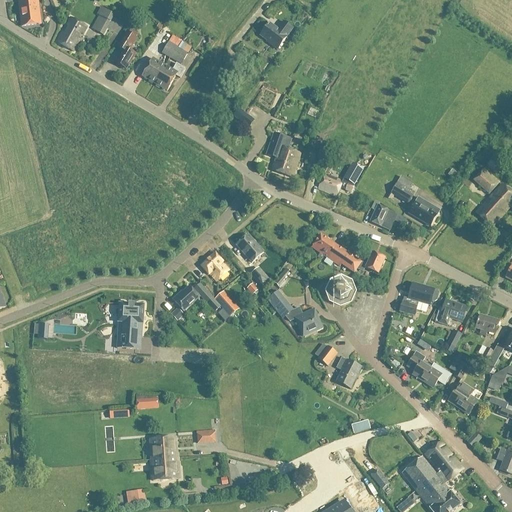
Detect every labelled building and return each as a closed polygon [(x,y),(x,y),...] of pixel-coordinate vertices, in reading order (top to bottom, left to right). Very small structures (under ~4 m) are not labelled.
[(40,24),(37,0),(18,2),(21,26),(40,24)] [(511,0),(493,0),(510,10),(510,9),(511,10),(511,12),(511,14),(511,0)] [(485,4),(480,13),(500,26),(505,17),(485,4)] [(96,15),(98,16),(91,29),(103,36),(114,15),(100,7),(96,15)] [(80,33),(82,34),(87,27),(70,17),(65,25),(68,26),(64,33),(62,32),(56,42),(73,52),(79,41),(77,40),(80,33)] [(270,44),(277,50),(286,37),(289,33),(280,27),(277,31),(269,24),(260,36),(270,44)] [(161,29),(147,49),(157,56),(171,36),(161,29)] [(117,48),(121,50),(119,53),(120,54),(115,63),(116,64),(115,65),(124,70),(125,69),(126,70),(135,55),(129,51),(131,47),(136,39),(139,35),(131,30),(128,34),(126,32),(117,48)] [(169,58),(178,46),(180,42),(172,38),(170,42),(168,41),(161,54),(169,58)] [(178,47),(178,46),(169,58),(181,65),(190,48),(182,43),(179,48),(178,47)] [(154,84),(164,66),(152,59),(142,76),(154,84)] [(164,66),(154,84),(166,91),(175,76),(179,79),(185,69),(176,64),(172,71),(164,66)] [(248,129),(254,120),(238,108),(232,116),(248,129)] [(216,115),(211,121),(210,122),(215,126),(220,119),(216,115)] [(271,171),(291,178),(300,154),(279,147),(274,158),(275,159),(271,171)] [(332,154),(321,150),(320,150),(317,159),(329,163),(332,154)] [(494,157),(486,166),(494,173),(503,163),(494,157)] [(353,187),(349,185),(356,170),(348,167),(342,180),(344,181),(343,182),(324,174),(318,189),(336,197),(340,188),(351,192),(353,188),(353,187)] [(489,194),(499,183),(483,169),(473,181),(489,194)] [(400,177),(397,182),(390,194),(408,204),(415,193),(409,190),(413,184),(400,177)] [(511,204),(511,193),(501,184),(475,213),(491,228),(511,204)] [(415,203),(408,214),(430,227),(436,216),(440,211),(418,198),(415,203)] [(370,209),(375,211),(370,222),(390,231),(397,215),(378,206),(379,203),(374,201),(370,209)] [(236,246),(251,263),(263,253),(248,235),(236,246)] [(331,251),(335,245),(320,235),(311,249),(319,254),(316,257),(321,260),(323,257),(326,259),(331,251)] [(361,263),(335,245),(331,251),(326,259),(339,267),(340,265),(353,274),(357,269),(362,272),(364,268),(377,274),(384,259),(370,253),(365,265),(361,263)] [(209,274),(216,281),(228,271),(221,264),(222,262),(215,254),(200,267),(208,275),(209,274)] [(250,275),(262,288),(269,281),(257,268),(250,275)] [(278,286),(290,272),(286,269),(274,283),(278,286)] [(348,285),(341,281),(334,284),(330,291),(333,298),(339,302),(347,299),(350,292),(348,285)] [(214,312),(220,307),(217,304),(200,283),(193,289),(214,312)] [(258,290),(252,283),(246,288),(252,295),(258,290)] [(403,297),(402,302),(399,312),(414,316),(418,302),(430,305),(431,301),(434,302),(435,300),(436,301),(438,293),(437,293),(437,291),(412,284),(408,299),(403,297)] [(172,300),(183,312),(199,297),(189,287),(180,295),(179,294),(172,300)] [(223,292),(220,295),(214,300),(218,304),(217,304),(220,307),(223,310),(230,317),(239,309),(223,292)] [(289,321),(295,319),(303,337),(322,328),(314,310),(302,315),(299,308),(292,311),(277,292),(267,300),(282,319),(285,316),(289,321)] [(382,309),(386,300),(381,298),(377,307),(382,309)] [(445,300),(442,309),(439,308),(434,322),(448,327),(451,320),(461,323),(466,307),(445,300)] [(143,305),(119,303),(117,323),(118,323),(116,348),(140,350),(142,324),(143,305)] [(475,328),(480,330),(479,335),(485,337),(486,332),(494,334),(499,321),(479,315),(475,328)] [(511,329),(502,347),(511,352),(511,329)] [(447,344),(455,348),(462,335),(454,331),(447,344)] [(422,341),(416,350),(425,356),(431,347),(422,341)] [(337,353),(327,346),(317,359),(327,366),(337,353)] [(474,366),(483,371),(484,370),(483,369),(486,364),(487,364),(490,359),(493,352),(487,348),(480,360),(478,359),(474,366)] [(462,360),(465,353),(459,351),(456,358),(462,360)] [(493,352),(490,359),(497,362),(501,355),(494,351),(493,352)] [(415,371),(413,375),(432,388),(437,381),(444,386),(451,375),(433,363),(431,368),(422,362),(424,358),(416,353),(407,366),(415,371)] [(341,358),(339,362),(335,369),(341,372),(336,382),(350,389),(361,368),(341,358)] [(454,375),(461,379),(467,367),(461,363),(454,375)] [(484,370),(483,371),(490,374),(493,368),(487,364),(484,370)] [(511,367),(509,367),(494,375),(504,379),(506,373),(511,375),(511,367)] [(461,384),(458,389),(457,388),(448,401),(468,415),(477,402),(471,398),(474,393),(461,384)] [(494,405),(501,408),(505,409),(507,404),(496,399),(494,405)] [(147,400),(136,400),(137,410),(148,409),(147,400)] [(511,419),(511,411),(505,409),(501,408),(499,415),(511,419)] [(354,434),(370,429),(367,421),(351,426),(354,434)] [(196,431),(196,434),(196,444),(215,443),(214,430),(196,431)] [(479,440),(473,434),(466,442),(472,448),(479,440)] [(151,460),(177,458),(175,438),(149,440),(151,460)] [(441,442),(432,448),(447,466),(455,459),(441,442)] [(432,448),(424,455),(439,472),(447,466),(432,448)] [(314,498),(355,471),(340,449),(310,469),(316,478),(306,485),(314,498)] [(499,471),(511,475),(511,453),(500,449),(496,460),(502,463),(499,471)] [(402,473),(403,475),(413,487),(430,508),(429,509),(431,511),(451,511),(461,505),(451,492),(450,492),(444,485),(438,477),(436,475),(422,457),(402,473)] [(178,480),(177,458),(151,460),(152,482),(178,480)] [(439,472),(436,475),(438,477),(444,485),(463,470),(455,460),(455,459),(447,466),(439,472)] [(377,470),(370,476),(382,489),(389,484),(377,470)] [(225,481),(231,479),(229,473),(223,474),(225,481)] [(292,496),(299,492),(297,487),(289,491),(292,496)] [(145,501),(143,489),(130,492),(132,503),(145,501)] [(299,492),(293,496),(301,508),(307,503),(299,492)] [(289,511),(278,494),(269,500),(276,511),(289,511)] [(409,498),(396,508),(399,511),(404,511),(414,505),(409,498)] [(349,511),(344,502),(328,511),(349,511)]
